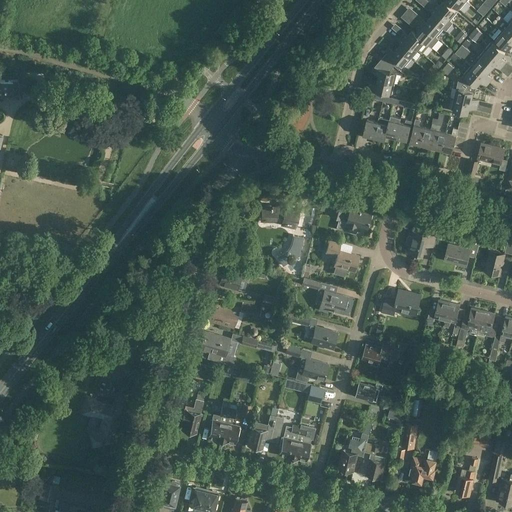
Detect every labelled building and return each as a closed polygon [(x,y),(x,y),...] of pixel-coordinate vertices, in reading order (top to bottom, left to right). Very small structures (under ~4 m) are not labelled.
[(435,0),(431,4),(450,20),(458,12),(444,0),(440,5),(435,1),(435,0)] [(465,0),(448,0),(459,9),(467,1),(465,0)] [(431,4),(431,5),(428,8),(434,13),(430,17),(443,28),(450,20),(431,4)] [(426,22),(421,17),(417,21),(423,25),(436,37),(443,28),(430,17),(426,22)] [(416,22),(414,25),(420,29),(416,33),(430,45),(436,37),(423,25),(417,21),(416,22)] [(511,25),(508,22),(501,30),(511,39),(511,25)] [(499,29),(492,37),(494,39),(507,50),(511,45),(511,46),(511,39),(501,30),(499,29)] [(403,30),(400,34),(419,50),(422,53),(427,47),(429,46),(429,45),(430,45),(416,33),(412,30),(408,35),(403,30)] [(400,34),(399,35),(396,38),(402,42),(398,47),(412,58),(419,50),(400,34)] [(492,41),(485,49),(504,66),(507,62),(501,57),(505,52),(492,41)] [(387,52),(384,56),(395,66),(399,69),(403,65),(404,67),(412,58),(398,47),(394,51),(389,46),(385,51),(387,52)] [(485,49),(478,58),(491,69),(495,65),(500,69),(504,66),(485,49)] [(395,66),(384,56),(374,67),(373,67),(372,72),(379,74),(377,80),(395,84),(397,73),(392,72),(392,71),(390,70),(395,66)] [(478,58),(471,66),(490,82),(493,78),(488,73),(491,69),(478,58)] [(471,66),(464,74),(474,83),(475,84),(477,86),(481,81),(487,86),(490,82),(484,77),(471,66)] [(457,88),(454,98),(471,103),(478,105),(479,102),(479,100),(472,98),(474,92),(468,91),(471,87),(474,83),(464,74),(459,80),(457,88)] [(0,93),(12,94),(18,94),(18,80),(0,79),(0,93)] [(377,80),(376,85),(369,83),(368,89),(392,95),(395,84),(377,80)] [(383,101),(385,96),(369,92),(365,106),(371,107),(373,98),(383,101)] [(394,98),(393,103),(404,106),(405,101),(394,98)] [(471,103),(454,98),(451,109),(468,114),(470,108),(477,110),(478,105),(471,103)] [(418,110),(429,113),(430,107),(419,104),(418,110)] [(374,139),(378,120),(368,117),(363,135),(367,135),(366,137),(374,139)] [(379,117),(378,120),(374,139),(381,141),(382,139),(385,140),(386,135),(389,122),(389,119),(379,117)] [(390,118),(389,119),(389,122),(386,135),(389,136),(388,138),(396,140),(401,120),(390,118)] [(416,118),(414,125),(410,141),(412,142),(413,144),(421,145),(425,127),(419,126),(421,120),(416,118)] [(406,122),(401,120),(396,140),(403,142),(404,141),(406,142),(406,140),(407,140),(411,123),(412,121),(406,119),(406,122)] [(431,129),(425,127),(421,145),(427,147),(429,146),(431,146),(437,124),(433,123),(431,129)] [(441,125),(437,124),(431,146),(433,147),(434,149),(442,151),(446,132),(440,131),(441,125)] [(446,132),(442,151),(448,152),(450,151),(453,152),(458,129),(453,128),(452,134),(446,132)] [(501,163),(502,159),(505,149),(482,143),(478,158),(501,163)] [(472,159),(471,159),(467,175),(475,177),(479,161),(472,159)] [(344,230),(355,233),(357,227),(367,230),(371,214),(363,212),(363,210),(351,206),(351,207),(345,205),(348,197),(336,194),(330,215),(347,220),(344,230)] [(295,226),(299,209),(286,206),(286,209),(278,207),(273,207),(273,205),(271,205),(271,206),(263,206),(262,219),(278,219),(278,217),(283,219),(282,223),(295,226)] [(407,236),(406,241),(407,244),(410,244),(408,251),(423,255),(425,245),(433,247),(434,243),(440,219),(425,215),(421,233),(413,231),(412,235),(410,235),(407,236)] [(477,226),(474,239),(478,240),(479,240),(480,241),(483,228),(477,226)] [(304,237),(297,236),(295,247),(301,248),(304,237)] [(449,243),(445,260),(458,263),(458,264),(466,266),(469,256),(476,257),(480,241),(479,240),(478,240),(474,239),(468,238),(466,248),(449,243)] [(359,255),(339,250),(341,244),(329,241),(326,252),(337,255),(334,265),(336,266),(334,272),(345,275),(347,269),(355,271),(359,255)] [(500,274),(505,254),(490,250),(485,271),(500,274)] [(224,266),(219,283),(237,288),(240,278),(247,280),(247,279),(249,273),(249,272),(245,270),(241,269),(241,271),(224,266)] [(321,282),(308,278),(304,277),(302,284),(319,289),(321,282)] [(343,313),(348,296),(325,289),(319,309),(328,311),(329,307),(333,308),(333,310),(343,313)] [(399,289),(396,300),(386,297),(382,312),(394,315),(395,310),(416,315),(421,297),(409,294),(409,292),(399,289)] [(264,294),(261,303),(275,307),(278,298),(264,294)] [(439,299),(435,314),(429,312),(426,324),(432,325),(434,317),(445,320),(449,302),(439,299)] [(209,319),(233,325),(238,308),(214,301),(209,319)] [(445,320),(444,326),(449,327),(450,321),(456,323),(454,333),(460,334),(461,329),(463,319),(457,317),(461,305),(449,302),(445,320)] [(262,305),(253,303),(251,313),(260,315),(262,305)] [(463,322),(461,329),(468,330),(470,331),(470,333),(477,335),(479,329),(483,310),(472,307),(470,316),(464,315),(463,319),(463,322)] [(308,325),(311,317),(311,316),(289,310),(286,319),(308,325)] [(495,313),(483,310),(479,329),(487,331),(486,335),(495,337),(496,334),(498,323),(493,322),(495,313)] [(501,336),(500,340),(504,341),(505,337),(511,338),(511,317),(506,316),(501,336)] [(311,324),(309,332),(314,333),(311,342),(333,348),(337,332),(316,326),(311,324)] [(134,330),(131,333),(128,342),(130,347),(135,349),(139,345),(141,336),(140,331),(134,330)] [(200,341),(198,349),(206,352),(207,350),(209,351),(225,355),(225,354),(230,355),(234,341),(230,340),(230,338),(206,332),(203,342),(200,341)] [(482,342),(484,338),(469,333),(468,338),(482,342)] [(243,335),(243,336),(241,342),(241,343),(256,347),(258,340),(258,339),(243,335)] [(258,340),(256,347),(264,349),(266,342),(258,340)] [(364,350),(363,355),(364,355),(364,357),(372,360),(371,364),(377,366),(379,362),(381,354),(385,356),(397,359),(402,345),(384,340),(382,347),(376,346),(376,347),(367,345),(365,351),(364,350)] [(492,350),(489,359),(492,360),(496,361),(497,357),(498,352),(498,351),(497,351),(499,343),(494,342),(492,350)] [(288,344),(285,353),(299,357),(302,348),(288,344)] [(209,351),(207,358),(221,362),(233,365),(235,356),(230,355),(225,354),(225,355),(209,351)] [(307,358),(302,372),(298,371),(295,378),(307,382),(309,376),(323,380),(325,375),(326,373),(325,373),(328,364),(307,358)] [(195,363),(192,375),(210,380),(213,367),(195,363)] [(232,367),(220,364),(218,373),(230,376),(232,367)] [(264,365),(262,371),(269,373),(271,366),(264,365)] [(242,369),(240,377),(252,380),(254,372),(242,369)] [(294,381),(286,379),(284,387),(293,388),(294,381)] [(422,381),(418,384),(418,387),(421,391),(424,391),(427,388),(428,385),(426,382),(422,381)] [(376,385),(368,383),(368,385),(360,382),(357,395),(373,400),(373,399),(377,400),(380,388),(382,389),(382,388),(403,394),(404,389),(377,382),(376,385)] [(310,393),(308,400),(321,403),(323,396),(310,393)] [(184,420),(182,429),(196,432),(198,421),(199,421),(201,413),(200,413),(203,401),(196,399),(193,412),(185,410),(182,419),(184,420)] [(91,400),(88,411),(93,412),(105,415),(102,429),(91,431),(94,444),(112,440),(119,415),(126,411),(121,402),(114,406),(96,401),(91,400)] [(392,402),(387,417),(401,420),(405,405),(392,402)] [(251,405),(243,403),(240,415),(248,417),(251,405)] [(211,428),(209,436),(222,439),(230,407),(224,406),(222,405),(219,415),(221,415),(220,421),(220,422),(212,420),(211,419),(209,428),(211,428)] [(504,406),(499,426),(505,427),(510,407),(504,406)] [(230,407),(222,439),(235,443),(237,434),(238,435),(240,426),(231,424),(232,423),(233,418),(235,419),(237,409),(230,407)] [(407,408),(406,418),(415,419),(416,409),(407,408)] [(250,438),(248,446),(262,449),(264,439),(265,440),(265,438),(271,439),(272,433),(273,431),(276,416),(271,415),(268,428),(267,430),(252,426),(251,426),(248,438),(250,438)] [(276,416),(273,431),(280,433),(284,418),(276,416)] [(479,418),(475,434),(484,436),(491,437),(495,419),(486,417),(485,419),(479,418)] [(417,424),(406,422),(402,445),(413,447),(417,424)] [(282,445),(280,453),(293,457),(297,439),(298,435),(300,426),(292,424),(292,425),(291,430),(290,429),(285,428),(283,437),(282,437),(280,445),(282,445)] [(297,439),(293,457),(306,460),(308,452),(309,452),(311,444),(309,443),(311,438),(306,437),(308,428),(300,426),(298,435),(297,439)] [(344,450),(340,467),(341,467),(342,469),(345,469),(346,469),(353,470),(355,461),(356,462),(358,454),(359,454),(360,450),(365,452),(368,442),(370,433),(366,433),(362,432),(361,437),(355,436),(353,446),(352,447),(351,452),(344,450)] [(475,434),(473,443),(482,445),(484,436),(475,434)] [(495,453),(489,478),(497,480),(503,455),(495,453)] [(369,465),(367,474),(380,477),(384,461),(385,457),(375,455),(372,454),(371,458),(370,458),(368,465),(369,465)] [(412,461),(410,471),(412,471),(410,477),(413,478),(413,480),(414,480),(415,482),(420,483),(421,482),(422,482),(424,475),(433,478),(436,468),(435,468),(437,460),(427,458),(426,458),(424,458),(417,456),(415,462),(412,461)] [(472,457),(470,464),(471,464),(476,465),(477,465),(479,458),(477,458),(472,457)] [(461,474),(457,490),(469,493),(473,477),(475,471),(469,469),(468,469),(462,468),(461,474)] [(511,480),(501,478),(498,493),(502,494),(500,501),(511,503),(511,480)] [(180,484),(179,484),(179,482),(172,480),(172,482),(165,480),(163,488),(161,487),(160,490),(162,491),(160,501),(175,505),(180,484)] [(38,497),(51,500),(54,484),(41,481),(38,497)] [(193,487),(189,504),(195,505),(193,511),(200,511),(206,491),(200,489),(200,487),(196,486),(195,488),(193,487)] [(206,491),(200,511),(207,511),(208,509),(214,510),(219,494),(216,493),(217,492),(212,490),(212,492),(206,491)] [(59,507),(58,511),(91,511),(86,511),(87,509),(69,505),(70,501),(59,498),(58,506),(59,507)] [(251,511),(252,510),(245,508),(247,500),(246,500),(245,498),(241,498),(240,499),(236,498),(232,511),(251,511)]
